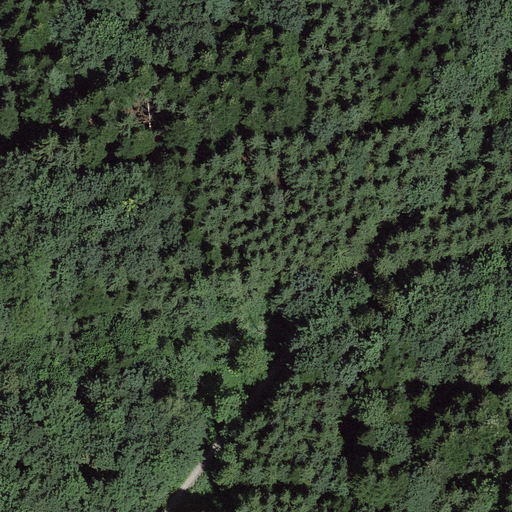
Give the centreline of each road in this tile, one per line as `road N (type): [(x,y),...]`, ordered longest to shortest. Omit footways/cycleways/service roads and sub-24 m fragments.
road 1 (track): [(511,138),(355,276),(168,511)]
road 2 (track): [(113,181),(511,95)]
road 3 (track): [(171,511),(302,484),(396,511)]
